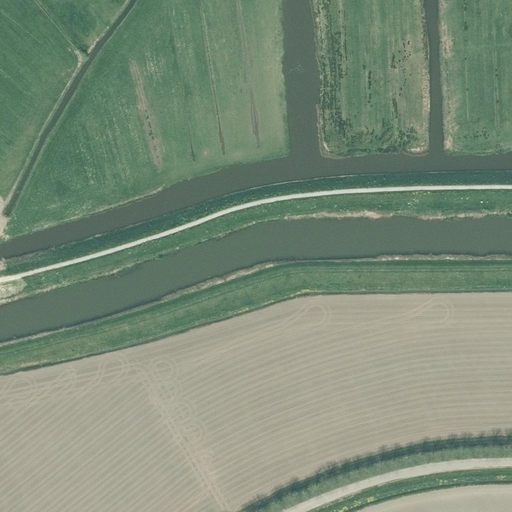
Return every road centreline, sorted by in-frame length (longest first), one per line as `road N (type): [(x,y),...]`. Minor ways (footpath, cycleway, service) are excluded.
road 1 (track): [(511,267),(285,270),(0,352)]
road 2 (unclassified): [(291,511),(402,473),(511,462)]
